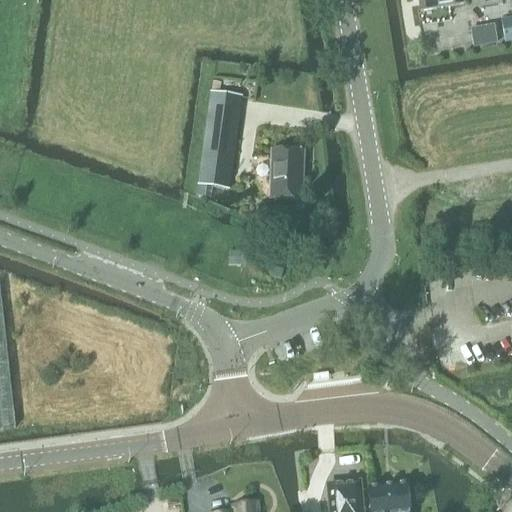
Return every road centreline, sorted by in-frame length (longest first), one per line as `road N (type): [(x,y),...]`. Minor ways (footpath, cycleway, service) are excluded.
road 1 (secondary): [(511,478),(448,429),(387,411),(239,427)]
road 2 (tertiary): [(222,345),(200,313),(0,239)]
road 3 (secondary): [(239,427),(0,464)]
road 4 (residential): [(511,447),(397,368),(366,293)]
road 5 (unclassified): [(375,189),(342,0)]
road 6 (residential): [(222,345),(366,293)]
